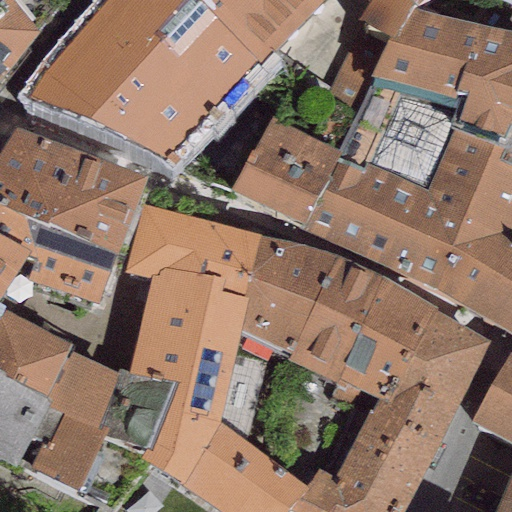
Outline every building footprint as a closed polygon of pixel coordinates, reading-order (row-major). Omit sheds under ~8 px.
[(170,175),(264,73),(183,0),(118,0),(25,109),(170,175)] [(183,0),(264,73),(335,0),(361,0),(369,7),(414,15),(432,0),(183,0)] [(511,48),(414,15),(369,7),(322,101),(356,114),(339,161),(269,130),(230,201),(299,238),(434,297),(497,335),(511,298),(511,48)] [(0,99),(39,49),(0,10),(0,99)] [(12,141),(0,161),(0,217),(115,267),(147,191),(12,141)] [(264,244),(143,215),(127,281),(149,287),(159,289),(163,276),(219,290),(216,302),(247,310),(264,244)] [(98,314),(115,267),(0,217),(0,251),(29,266),(18,285),(98,314)] [(264,244),(247,310),(240,339),(292,361),(333,267),(264,244)] [(29,266),(0,251),(0,333),(6,323),(0,320),(0,313),(18,285),(29,266)] [(333,267),(292,361),(288,371),(336,392),(381,287),(333,267)] [(219,290),(163,276),(159,289),(149,287),(127,379),(118,376),(115,383),(119,385),(99,439),(107,442),(105,446),(147,461),(141,471),(181,498),(220,434),(240,339),(247,310),(216,302),(219,290)] [(436,325),(381,287),(336,392),(332,401),(347,410),(354,395),(377,408),(389,414),(436,325)] [(511,298),(497,335),(504,338),(511,342),(511,298)] [(72,358),(6,323),(0,333),(0,386),(49,419),(30,447),(40,453),(29,476),(78,501),(105,446),(107,442),(99,439),(119,385),(115,383),(70,361),(72,358)] [(407,511),(491,353),(436,325),(389,414),(377,408),(336,485),(314,473),(303,495),(293,511),(407,511)] [(511,511),(511,372),(504,368),(471,433),(511,454),(511,494),(502,511),(511,511)] [(30,447),(49,419),(0,386),(0,475),(8,480),(30,447)] [(293,511),(303,495),(220,434),(181,498),(199,511),(293,511)]
